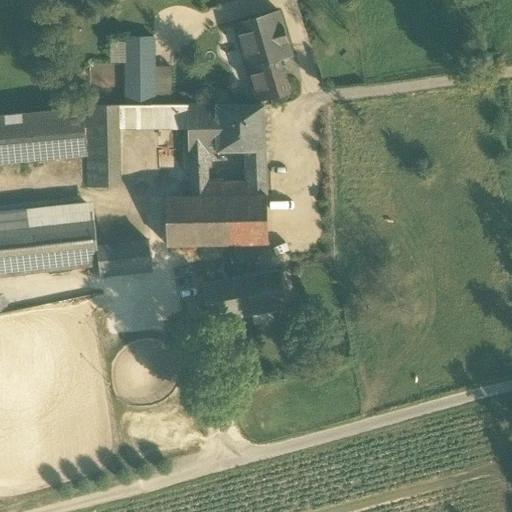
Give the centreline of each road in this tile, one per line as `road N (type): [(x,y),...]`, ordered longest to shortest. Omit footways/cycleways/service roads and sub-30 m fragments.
road 1 (track): [(35,511),(511,387)]
road 2 (track): [(233,459),(178,296)]
